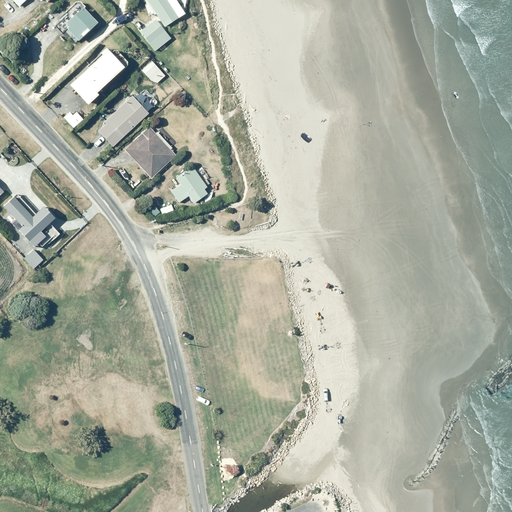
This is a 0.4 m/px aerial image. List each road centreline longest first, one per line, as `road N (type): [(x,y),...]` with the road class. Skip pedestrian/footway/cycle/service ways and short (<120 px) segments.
road 1 (secondary): [(202,511),(175,364),(148,274),(106,204),(0,89)]
road 2 (track): [(139,256),(280,238)]
